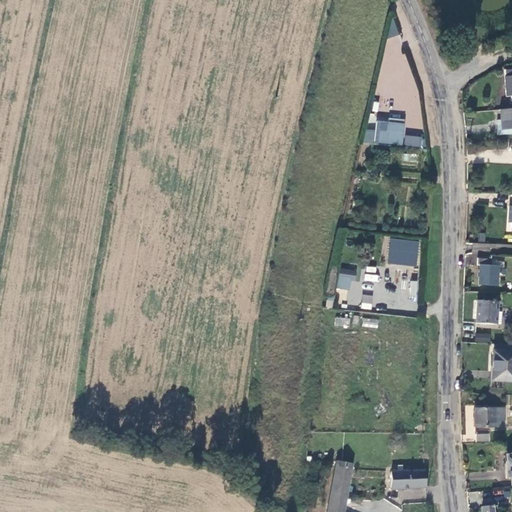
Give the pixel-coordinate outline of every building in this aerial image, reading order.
[(511,108),(501,109),(502,120),(503,129),(511,127),(511,108)] [(367,130),(364,144),(423,149),(423,138),(405,136),(406,121),(379,118),(379,122),(376,122),(375,130),(367,130)] [(511,133),(511,127),(503,129),(502,120),(497,121),(498,135),(511,133)] [(390,238),(387,263),(417,266),(419,241),(390,238)] [(478,283),(497,286),(498,275),(506,276),(506,269),(504,269),(498,269),(499,266),(491,265),(492,260),(492,259),(478,258),(477,264),(480,264),(478,283)] [(505,262),(492,260),(491,265),(499,266),(498,269),(504,269),(505,262)] [(375,274),(375,267),(365,267),(365,281),(378,281),(378,274),(375,274)] [(339,269),(337,289),(350,290),(351,281),(355,281),(356,270),(339,269)] [(361,308),(371,309),(372,295),(362,294),(361,308)] [(498,302),(476,301),(474,323),(495,324),(497,310),(498,302)] [(335,317),(335,325),(349,327),(350,318),(335,317)] [(362,326),(377,328),(378,319),(362,318),(362,326)] [(486,334),(477,333),(476,341),(485,341),(486,334)] [(511,351),(495,351),(493,379),(511,380),(511,351)] [(504,408),(475,408),(476,427),(504,427),(504,408)] [(344,511),(353,463),(337,462),(326,511),(344,511)] [(427,487),(424,471),(391,471),(391,488),(427,487)]
